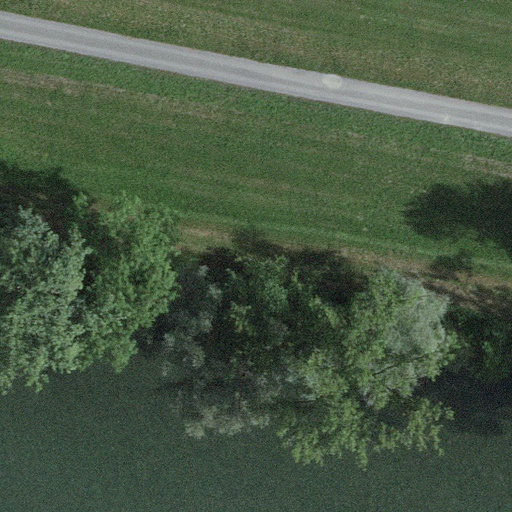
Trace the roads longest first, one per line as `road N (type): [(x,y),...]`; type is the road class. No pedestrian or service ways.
road 1 (track): [(511,114),(0,15)]
road 2 (unknown): [(0,212),(511,304)]
